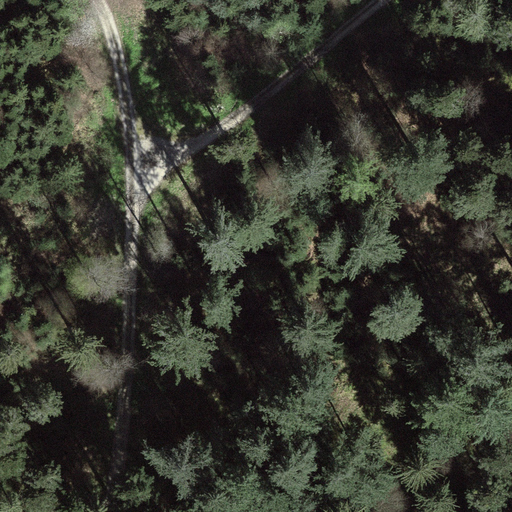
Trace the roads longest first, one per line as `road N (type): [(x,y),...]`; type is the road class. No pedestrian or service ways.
road 1 (track): [(384,0),(257,103),(136,164),(127,362),(108,511)]
road 2 (track): [(101,0),(125,82),(136,164)]
